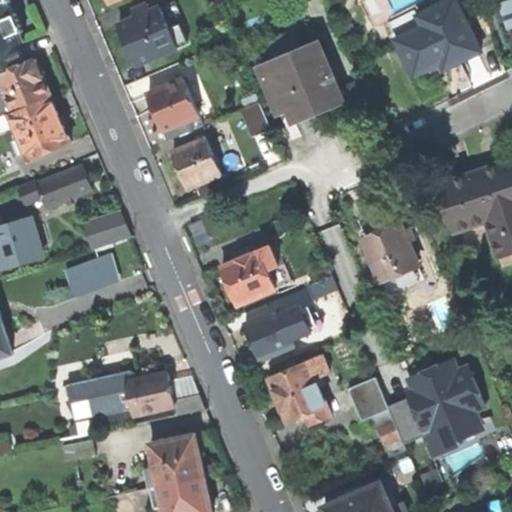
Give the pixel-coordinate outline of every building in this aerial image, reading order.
[(10,0),(0,0),(0,50),(19,43),(26,39),(15,13),(14,13),(11,6),(9,1),(10,0)] [(440,64),(444,71),(460,63),(483,52),(456,0),(452,0),(400,25),(405,36),(397,39),(415,76),(440,64)] [(162,9),(121,26),(130,47),(138,67),(190,45),(183,25),(172,30),(162,9)] [(272,87),(285,118),(296,114),(300,123),(348,102),(323,44),(312,49),(305,33),(273,47),(280,63),(265,69),(272,87)] [(0,71),(26,61),(19,43),(0,50),(0,71)] [(26,61),(0,71),(0,72),(4,83),(0,84),(0,115),(11,111),(52,94),(45,76),(36,56),(26,61)] [(187,80),(150,95),(159,116),(170,141),(196,131),(193,122),(202,117),(187,80)] [(63,119),(52,94),(11,111),(16,124),(21,136),(14,139),(19,153),(28,150),(30,157),(72,140),(63,119)] [(256,139),(274,132),(262,104),(244,111),(256,139)] [(0,130),(16,124),(11,111),(0,115),(0,130)] [(209,139),(174,153),(182,171),(191,190),(224,177),(209,139)] [(440,184),(457,235),(505,219),(511,242),(511,160),(482,171),(440,184)] [(48,206),(93,188),(84,164),(39,181),(48,206)] [(121,208),(99,215),(106,237),(92,242),(94,248),(133,236),(121,208)] [(99,215),(85,220),(92,242),(106,237),(99,215)] [(0,261),(4,261),(5,266),(44,254),(39,234),(33,216),(3,225),(0,217),(0,261)] [(390,294),(421,280),(416,269),(422,267),(403,224),(383,233),(367,240),(390,294)] [(252,248),(237,255),(240,264),(225,270),(234,292),(240,307),(278,292),(271,273),(281,268),(273,247),(262,251),(263,253),(255,256),(252,248)] [(318,301),(341,291),(335,278),(313,287),(318,301)] [(282,312),(249,325),(256,344),(263,360),(296,347),(294,342),(324,329),(319,315),(307,319),(303,309),(284,316),(282,312)] [(0,354),(13,350),(5,327),(0,311),(0,354)] [(331,374),(325,359),(312,364),(311,363),(271,380),(280,400),(289,423),(309,416),(313,426),(334,416),(319,380),(331,374)] [(168,370),(118,381),(121,394),(127,393),(129,404),(135,403),(137,413),(144,411),(145,417),(152,416),(150,410),(176,404),(172,388),(168,370)] [(100,375),(70,382),(73,399),(104,393),(100,375)] [(374,419),(392,411),(389,405),(378,379),(352,389),(366,423),(374,419)] [(392,411),(404,440),(406,444),(430,433),(414,394),(389,405),(392,411)] [(91,403),(75,406),(81,434),(97,431),(91,403)] [(374,419),(386,448),(404,440),(392,411),(374,419)] [(197,433),(153,442),(158,464),(148,466),(152,485),(206,473),(201,451),(197,433)] [(96,437),(65,444),(69,459),(99,453),(96,437)] [(0,440),(0,453),(16,452),(15,440),(0,440)] [(390,458),(408,450),(406,444),(404,440),(386,448),(390,458)] [(214,511),(211,493),(206,473),(152,485),(156,505),(166,503),(168,511),(214,511)] [(394,511),(383,484),(325,509),(326,511),(394,511)] [(472,511),(459,497),(441,511),(472,511)]
